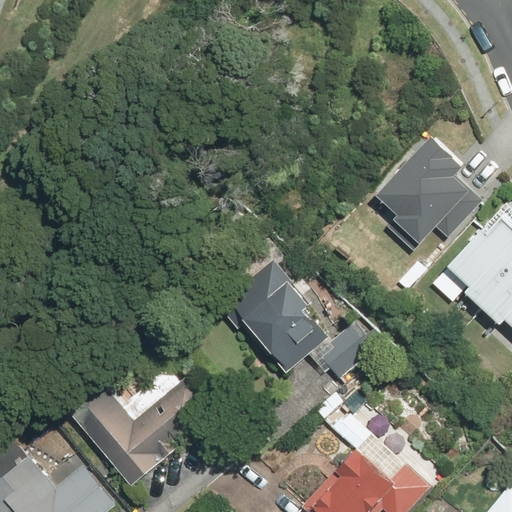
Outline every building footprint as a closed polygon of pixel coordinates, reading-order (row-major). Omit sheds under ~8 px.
[(498,159),(448,109),(387,169),(438,219),(498,159)] [(511,195),(462,244),(500,284),(511,272),(511,195)] [(227,296),(288,370),(331,334),(307,305),(313,300),(276,256),(227,296)] [(511,272),(500,284),(511,295),(511,272)] [(65,396),(133,483),(220,416),(189,377),(138,417),(100,369),(65,396)] [(295,511),(372,511),(380,504),(388,511),(403,511),(431,483),(375,429),(295,511)] [(31,452),(0,477),(0,511),(108,511),(118,504),(86,464),(59,486),(31,452)] [(511,511),(511,487),(509,484),(486,511),(511,511)]
